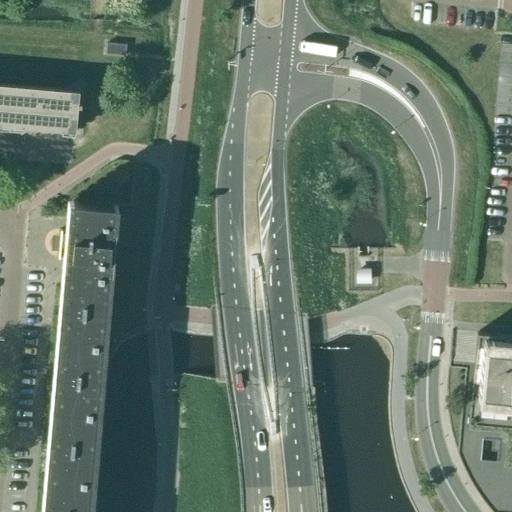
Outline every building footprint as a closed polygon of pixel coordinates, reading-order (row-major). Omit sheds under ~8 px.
[(125,56),(126,45),(107,43),(106,54),(125,56)] [(0,125),(75,132),(78,96),(0,88),(0,125)] [(55,406),(95,409),(112,204),(72,201),(70,231),(59,230),(57,258),(67,259),(55,406)] [(369,282),(369,271),(367,271),(367,272),(358,272),(358,271),(357,271),(357,282),(358,282),(358,281),(367,281),(367,282),(369,282)] [(511,511),(511,335),(477,332),(452,329),(448,365),(465,367),(458,452),(460,460),(466,474),(475,489),(492,511),(499,511),(511,511)] [(85,511),(95,409),(55,406),(45,511),(85,511)]
